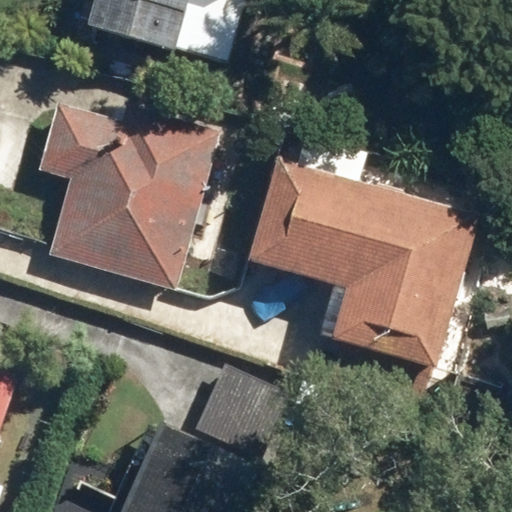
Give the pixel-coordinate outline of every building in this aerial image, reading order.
[(104,0),(96,28),(228,64),(245,0),(104,0)] [(43,112),(0,102),(0,195),(24,200),(43,112)] [(70,178),(49,256),(180,291),(223,129),(128,104),(124,119),(57,102),(39,170),(70,178)] [(353,291),(338,341),(442,372),(489,215),(285,154),(253,261),(353,291)] [(0,459),(29,376),(0,366),(0,459)] [(173,421),(131,511),(253,511),(274,467),(173,421)]
